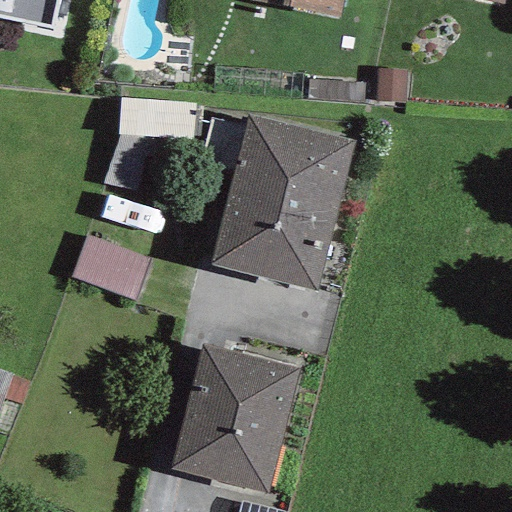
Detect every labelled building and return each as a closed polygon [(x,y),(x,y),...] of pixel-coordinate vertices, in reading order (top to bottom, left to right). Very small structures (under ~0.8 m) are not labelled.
[(55,0),(0,0),(0,19),(50,30),(55,0)] [(246,0),(338,19),(342,0),(246,0)] [(406,70),(376,70),(375,101),(406,102),(406,70)] [(307,83),(306,101),(362,103),(363,85),(307,83)] [(354,142),(246,116),(210,265),(316,291),(354,142)] [(134,300),(149,260),(87,237),(72,277),(134,300)] [(298,370),(203,344),(171,469),(265,494),(298,370)] [(0,372),(0,409),(4,399),(11,376),(0,372)] [(29,382),(11,376),(4,399),(22,405),(29,382)] [(279,511),(240,502),(237,511),(279,511)]
